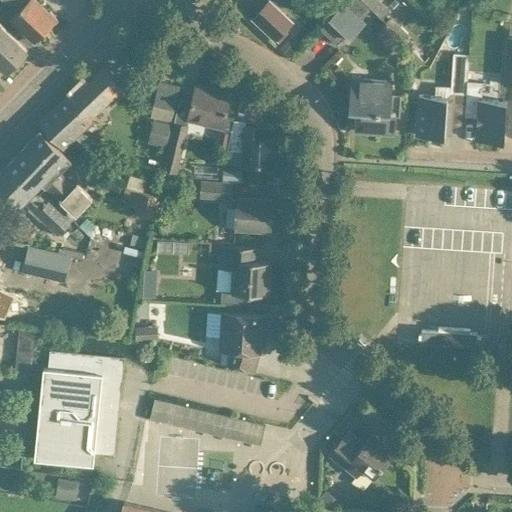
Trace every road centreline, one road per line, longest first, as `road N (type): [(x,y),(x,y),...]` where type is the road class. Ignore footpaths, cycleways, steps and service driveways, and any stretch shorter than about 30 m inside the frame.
road 1 (residential): [(440,472),(433,439),(416,416),(332,347),(315,316),(322,142),(311,105),(180,0)]
road 2 (tertiary): [(0,128),(123,0)]
